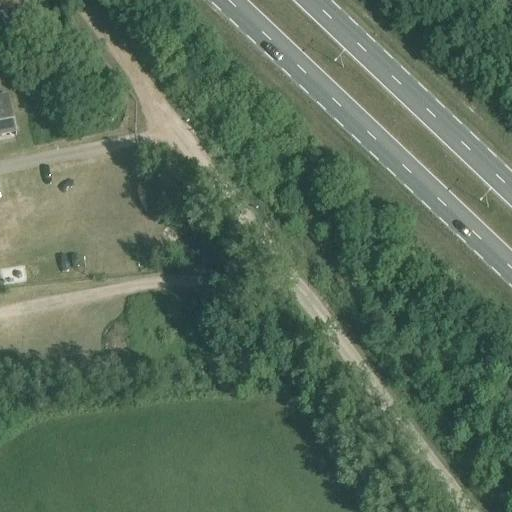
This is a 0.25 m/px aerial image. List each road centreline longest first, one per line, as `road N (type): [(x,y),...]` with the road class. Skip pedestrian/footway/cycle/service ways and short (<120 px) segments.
road 1 (unclassified): [(171,125),(455,511)]
road 2 (primary): [(227,0),(511,270)]
road 3 (track): [(284,273),(246,291),(155,285),(0,313)]
road 4 (primary): [(511,192),(307,0)]
road 5 (track): [(71,0),(171,125)]
